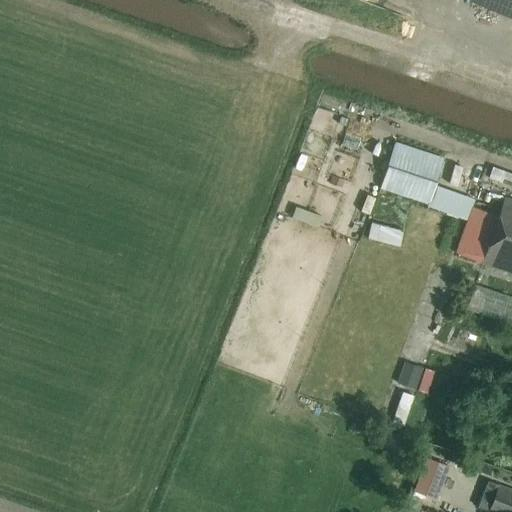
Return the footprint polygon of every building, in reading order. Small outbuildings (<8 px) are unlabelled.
[(511,0),(481,0),(479,6),(511,18),(511,0)] [(444,157),(396,142),(380,188),(428,204),(444,157)] [(511,201),(504,199),(497,217),(472,208),(467,222),(511,237),(511,201)] [(402,226),(373,220),(368,239),(397,246),(402,226)] [(511,237),(467,222),(456,253),(481,263),(511,273),(511,237)] [(511,297),(475,285),(467,309),(511,324),(511,297)] [(409,352),(408,374),(416,374),(417,353),(409,352)] [(425,457),(412,491),(435,500),(448,466),(425,457)] [(511,511),(511,490),(498,486),(488,511),(511,511)]
